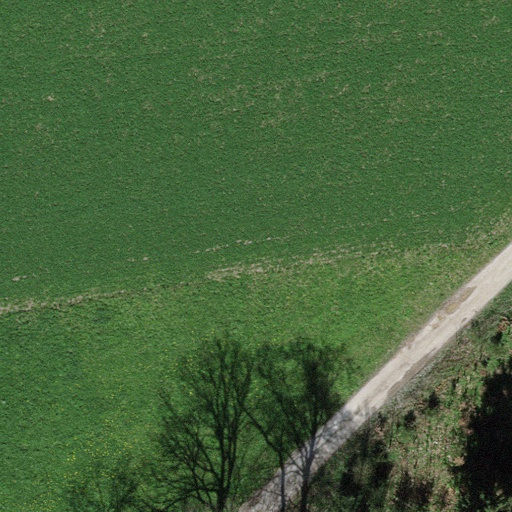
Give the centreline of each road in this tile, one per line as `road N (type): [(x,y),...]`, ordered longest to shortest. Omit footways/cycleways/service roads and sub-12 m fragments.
road 1 (track): [(256,511),(511,268)]
road 2 (track): [(334,436),(435,511)]
